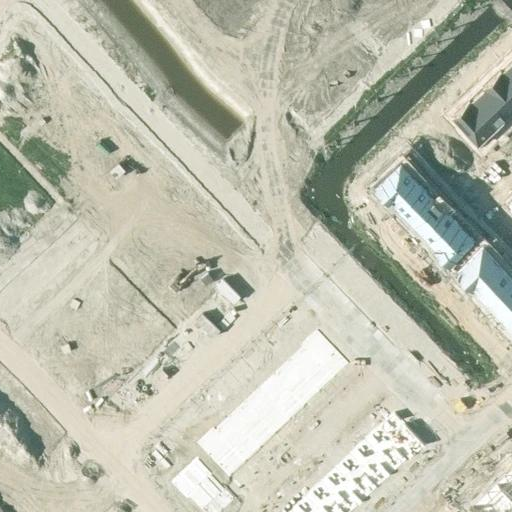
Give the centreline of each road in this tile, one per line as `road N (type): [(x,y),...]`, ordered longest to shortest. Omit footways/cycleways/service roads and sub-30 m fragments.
road 1 (residential): [(121,484),(316,293),(36,0)]
road 2 (residential): [(121,484),(0,363)]
